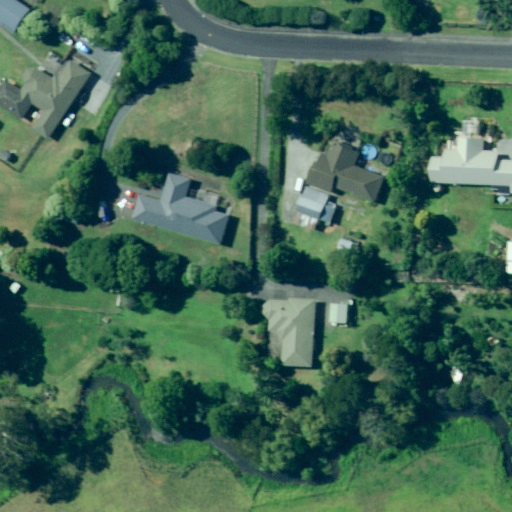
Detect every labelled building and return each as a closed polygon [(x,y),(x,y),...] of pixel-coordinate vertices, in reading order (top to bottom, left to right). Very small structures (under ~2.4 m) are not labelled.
[(0,0),(0,19),(17,30),(31,7),(18,0),(0,0)] [(49,139),(73,101),(91,73),(68,59),(58,76),(54,74),(52,78),(48,76),(33,67),(26,68),(21,76),(23,84),(24,85),(22,87),(20,90),(4,79),(0,85),(0,105),(22,119),(32,104),(43,111),(34,126),(32,128),(49,139)] [(511,160),(500,160),(500,152),(485,151),(485,139),(459,138),(459,150),(448,149),(446,149),(446,158),(433,157),(432,183),(497,185),(511,185),(511,160)] [(355,165),(360,153),(352,150),(353,147),(333,139),(328,155),(323,153),(323,154),(319,163),(316,161),(307,183),(331,192),(332,193),(335,187),(339,188),(375,202),(385,177),(355,165)] [(11,154),(4,149),(0,155),(0,158),(6,163),(11,154)] [(187,198),(190,186),(192,180),(170,174),(162,201),(140,195),(134,220),(222,245),(230,216),(216,212),(218,206),(187,198)] [(315,230),(319,219),(320,220),(320,219),(331,223),(336,209),(335,208),(336,204),(328,201),(330,195),(308,186),(304,196),(303,196),(297,211),(300,212),(296,223),(315,230)] [(82,213),(70,208),(65,219),(77,225),(82,213)] [(339,242),(337,241),(333,239),(331,245),(337,248),(339,242)] [(338,253),(337,254),(348,257),(350,251),(356,253),(359,244),(342,239),(338,253)] [(313,367),(316,318),(317,299),(290,298),(290,301),(271,300),(265,306),(264,313),(270,320),(270,332),(278,332),(284,339),(283,364),(283,366),(313,367)] [(347,323),(348,305),(332,304),(330,322),(332,322),(339,323),(347,323)] [(467,369),(449,365),(445,380),(464,385),(467,369)]
